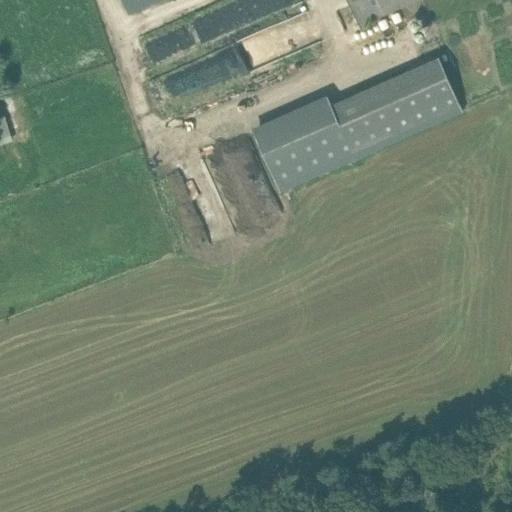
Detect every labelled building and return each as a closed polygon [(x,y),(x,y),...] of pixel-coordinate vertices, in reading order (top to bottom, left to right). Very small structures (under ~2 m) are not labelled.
[(122,0),(128,12),(155,0),(122,0)] [(166,0),(176,21),(224,0),(166,0)] [(230,0),(242,26),(257,19),(255,15),(269,9),(264,0),(230,0)] [(348,0),(359,25),(362,31),(370,27),(367,21),(415,0),(348,0)] [(165,102),(323,41),(313,16),(156,77),(165,102)] [(184,20),(144,37),(154,59),(194,41),(184,20)] [(437,55),(365,88),(330,104),(355,160),(463,112),(437,55)]
